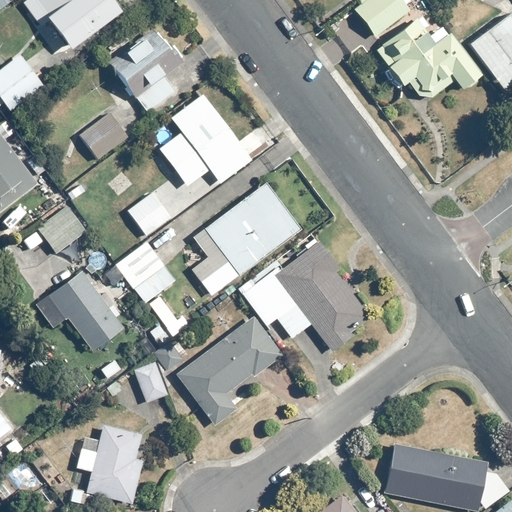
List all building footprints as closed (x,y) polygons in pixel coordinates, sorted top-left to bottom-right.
[(0,0),(0,8),(8,2),(6,0),(0,0)] [(25,0),(22,3),(39,25),(48,18),(72,49),(125,10),(117,0),(25,0)] [(356,0),(345,9),(369,40),(405,12),(415,4),(411,0),(356,0)] [(476,76),(429,9),(391,35),(369,51),(395,88),(404,81),(416,98),(445,78),(454,91),(476,76)] [(511,71),(511,24),(505,13),(461,42),(494,91),(511,79),(511,77),(509,73),(511,71)] [(170,46),(154,26),(107,63),(147,113),(179,87),(155,58),(170,46)] [(42,82),(18,52),(0,65),(0,104),(5,111),(42,82)] [(211,168),(222,182),(253,158),(204,93),(172,116),(183,131),(160,148),(188,186),(211,168)] [(139,129),(121,104),(77,135),(96,160),(139,129)] [(0,211),(38,183),(0,133),(0,211)] [(185,198),(170,177),(126,207),(146,235),(172,217),(167,210),(185,198)] [(301,229),(268,184),(194,237),(208,257),(191,269),(210,294),(301,229)] [(86,230),(67,204),(37,226),(56,252),(86,230)] [(165,309),(154,294),(163,288),(152,274),(164,265),(145,239),(114,262),(144,302),(145,301),(156,316),(165,309)] [(338,267),(319,240),(280,269),(274,260),(237,287),(265,325),(276,317),(291,338),(311,323),(332,351),(358,331),(356,328),(371,317),(335,269),(338,267)] [(124,327),(82,270),(35,304),(52,327),(67,316),(92,350),(124,327)] [(282,354),(252,314),(175,373),(215,425),(237,408),(226,393),(254,372),(256,375),(282,354)] [(170,339),(158,324),(147,332),(159,348),(170,339)] [(177,340),(153,355),(163,371),(186,356),(177,340)] [(167,393),(154,361),(133,370),(146,402),(167,393)] [(0,436),(11,428),(0,414),(0,436)] [(90,506),(93,493),(134,501),(143,459),(137,457),(142,433),(102,425),(97,451),(79,447),(75,467),(92,470),(88,489),(71,485),(67,501),(90,506)] [(13,435),(2,445),(14,458),(25,449),(13,435)] [(488,460),(392,442),(383,492),(479,510),(488,460)] [(359,511),(347,494),(320,511),(359,511)] [(511,511),(511,498),(494,511),(511,511)]
